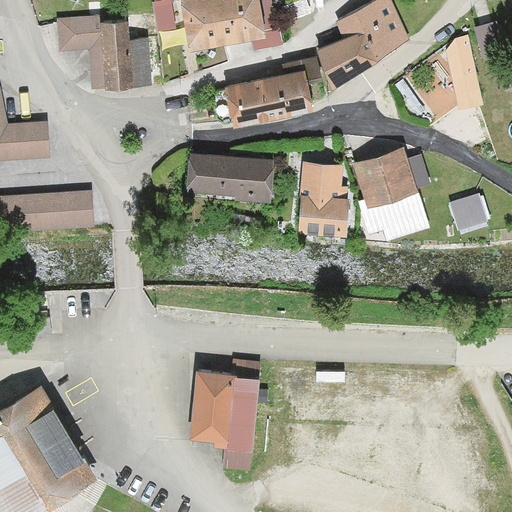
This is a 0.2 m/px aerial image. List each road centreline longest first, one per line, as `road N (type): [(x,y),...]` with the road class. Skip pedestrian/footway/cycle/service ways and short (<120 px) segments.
road 1 (residential): [(152,124),(171,100),(291,48),(347,0)]
road 2 (unclassified): [(511,177),(437,141),(338,110)]
road 3 (unclassified): [(133,361),(154,434),(206,511)]
road 4 (residential): [(171,130),(247,127),(338,110)]
road 5 (residential): [(338,110),(392,73),(462,0)]
road 6 (residential): [(127,325),(124,190)]
road 7 (residential): [(0,362),(133,361)]
